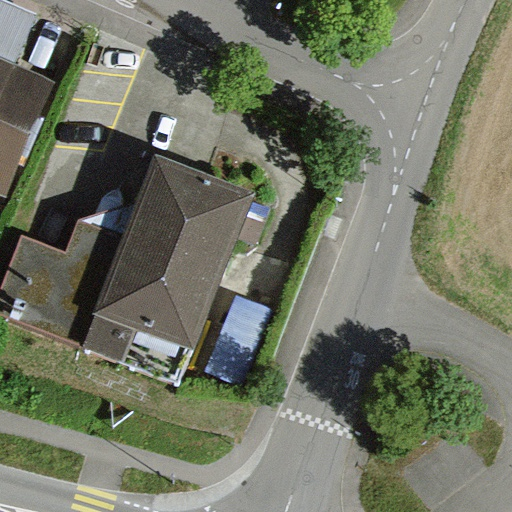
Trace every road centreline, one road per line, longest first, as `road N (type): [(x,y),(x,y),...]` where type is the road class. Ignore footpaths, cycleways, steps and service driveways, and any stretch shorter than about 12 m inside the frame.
road 1 (residential): [(422,106),(290,511)]
road 2 (residential): [(163,0),(422,106)]
